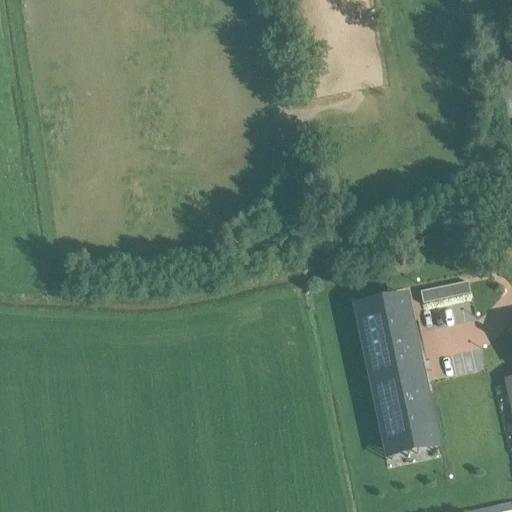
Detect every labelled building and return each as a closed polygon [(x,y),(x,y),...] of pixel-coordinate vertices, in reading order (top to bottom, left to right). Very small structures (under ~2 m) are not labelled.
[(468,285),(460,287),(462,299),(471,297),(468,285)] [(460,287),(452,289),(455,301),(462,299),(460,287)] [(452,289),(444,290),(447,302),(455,301),(452,289)] [(444,290),(436,292),(439,304),(447,302),(444,290)] [(436,292),(428,294),(431,306),(439,304),(436,292)] [(428,294),(420,296),(423,307),(431,306),(428,294)] [(389,456),(433,446),(403,307),(359,316),(372,373),(376,372),(381,397),(377,398),(389,456)]
